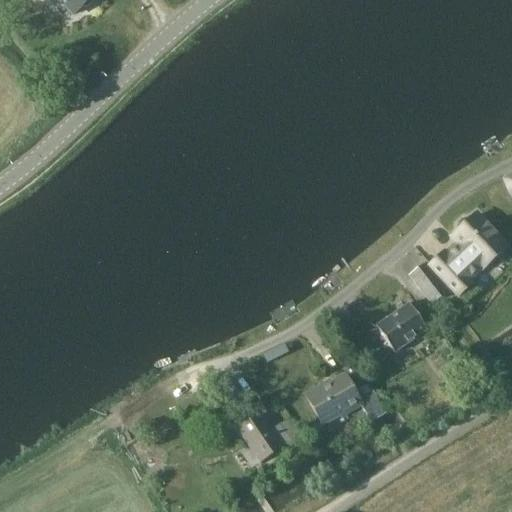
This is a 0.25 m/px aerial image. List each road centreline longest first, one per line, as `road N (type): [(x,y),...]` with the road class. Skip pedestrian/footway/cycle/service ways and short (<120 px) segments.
road 1 (unclassified): [(179,379),(298,330),(457,193),(511,163)]
road 2 (tertiary): [(214,0),(0,188)]
road 3 (unclassified): [(332,511),(511,391)]
road 4 (track): [(179,379),(0,488)]
